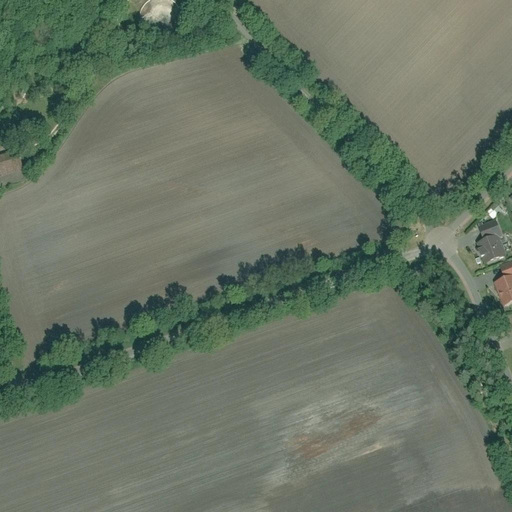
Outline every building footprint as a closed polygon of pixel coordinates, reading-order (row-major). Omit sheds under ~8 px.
[(20,155),(0,159),(0,184),(25,179),(20,155)] [(503,236),(498,220),(481,226),(486,241),(501,236),(503,236)] [(486,241),(480,243),(488,265),(508,257),(501,236),(486,241)] [(511,262),(502,266),(506,280),(511,278),(511,262)] [(511,278),(506,280),(497,283),(505,306),(511,303),(511,278)]
